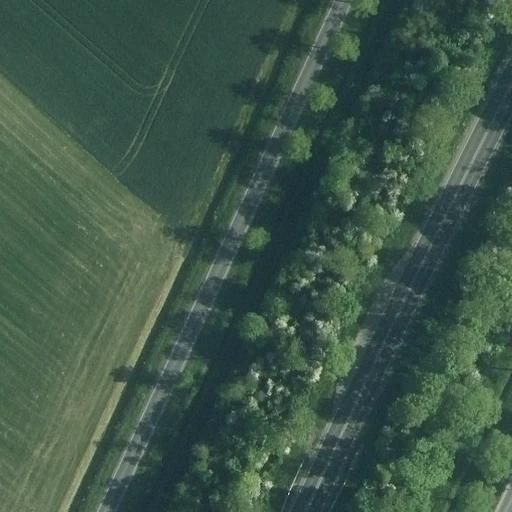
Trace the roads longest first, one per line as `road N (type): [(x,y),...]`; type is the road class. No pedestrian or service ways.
road 1 (trunk): [(342,0),(108,511)]
road 2 (trunk): [(305,511),(511,82)]
